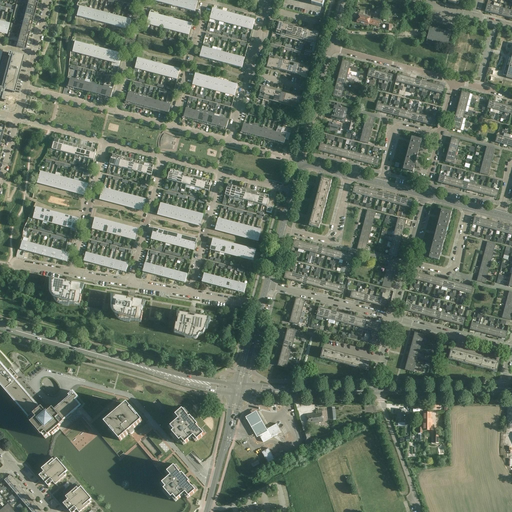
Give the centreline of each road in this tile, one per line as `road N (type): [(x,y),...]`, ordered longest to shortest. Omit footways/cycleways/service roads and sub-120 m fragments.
road 1 (residential): [(75,381),(130,397),(200,478),(214,482)]
road 2 (residential): [(71,273),(106,142)]
road 3 (primary): [(104,356),(232,393)]
road 4 (primary): [(234,383),(104,356)]
road 5 (residential): [(172,127),(205,0)]
road 6 (residential): [(392,318),(266,284)]
road 7 (residential): [(131,283),(163,157)]
road 8 (residential): [(454,80),(329,47)]
road 9 (unclassified): [(418,511),(376,391)]
road 10 (residential): [(189,293),(222,172)]
road 11 (primary): [(241,394),(365,391)]
road 12 (primary): [(376,391),(500,392)]
road 13 (residential): [(511,349),(392,318)]
road 14 (primary): [(365,391),(243,384)]
